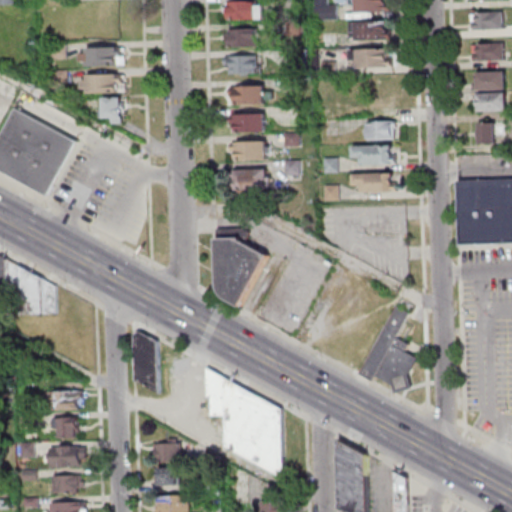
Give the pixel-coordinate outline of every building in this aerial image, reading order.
[(330,0),(331,6),(341,6),(341,21),(318,21),(318,6),(318,0),(330,0)] [(360,5),(352,5),(351,0),(392,0),(392,13),(360,14),(360,5)] [(260,3),(261,21),(231,22),(231,4),(260,3)] [(508,12),(509,31),(477,31),(477,13),(508,12)] [(290,23),(302,22),(303,36),(290,36),(290,23)] [(359,23),(393,22),(393,41),(360,42),(359,23)] [(260,30),(261,47),(232,48),(232,30),(260,30)] [(71,44),(72,59),(54,59),(53,45),(71,44)] [(508,61),(477,62),(477,45),(508,44),(508,61)] [(88,47),(125,46),(125,64),(89,65),(88,47)] [(309,50),(310,73),(292,73),(291,50),(309,50)] [(361,51),(391,50),(391,68),(361,69),(361,61),(354,61),(353,51),(361,51)] [(260,68),(265,68),(265,75),(260,75),(232,76),(232,66),(228,66),(227,57),(232,57),(260,56),(260,68)] [(339,61),(339,75),(326,75),(326,62),(339,61)] [(53,70),(71,69),(71,85),(54,86),(53,70)] [(88,74),(125,73),(126,91),(88,92),(88,74)] [(481,74),(510,74),(510,92),(481,93),(481,74)] [(286,79),(302,78),(302,93),(287,93),(286,79)] [(395,79),(396,107),(378,107),(377,80),(395,79)] [(238,88),(268,87),(269,107),(239,108),(238,98),(234,98),(234,88),(238,88)] [(510,95),(511,113),(482,114),(481,96),(510,95)] [(104,98),(105,117),(112,117),(112,123),(123,122),(122,97),(104,98)] [(50,194),(0,168),(0,139),(16,109),(77,141),(50,194)] [(238,116),(269,115),(270,134),(239,135),(238,116)] [(372,142),(371,123),(399,123),(400,141),(372,142)] [(483,125),(500,125),(501,146),(483,147),(483,125)] [(288,134),(303,134),(303,148),(288,149),(288,134)] [(271,143),(271,162),(239,162),(238,144),(271,143)] [(397,159),(398,167),(365,168),(365,159),(357,160),(356,149),(397,148),(397,159)] [(328,160),(342,159),(342,175),(328,175),(328,160)] [(288,161),(303,161),(303,175),(289,175),(288,161)] [(270,171),(271,190),(237,191),(236,172),(270,171)] [(393,186),(393,194),(365,195),(365,186),(358,187),(357,175),(392,174),(393,186)] [(462,182),(511,180),(511,245),(464,247),(464,238),(462,182)] [(328,186),(343,185),(343,201),(328,202),(328,186)] [(220,229),(244,228),(248,231),(247,244),(272,257),(244,309),(233,303),(226,297),(221,286),(220,229)] [(12,262),(13,293),(13,296),(1,297),(0,260),(4,260),(5,257),(12,261),(12,262)] [(24,268),(25,293),(13,293),(12,262),(24,268)] [(25,315),(25,293),(24,268),(24,267),(48,281),(49,315),(25,315)] [(48,281),(60,287),(61,314),(49,315),(48,281)] [(409,353),(421,360),(411,376),(415,390),(398,395),(396,388),(379,378),(376,382),(363,374),(401,307),(414,314),(400,339),(412,346),(409,353)] [(150,381),(150,389),(160,389),(160,335),(137,335),(137,381),(150,381)] [(227,447),(279,473),(282,473),(285,467),(285,450),(295,450),(295,444),(302,429),(302,416),(210,370),(210,416),(227,416),(227,447)] [(83,411),(54,412),(54,394),(88,393),(88,400),(83,400),(83,411)] [(25,429),(25,416),(38,416),(39,429),(25,429)] [(58,430),(58,420),(83,420),(83,429),(81,429),(81,439),(65,439),(64,430),(58,430)] [(342,443),(370,458),(371,511),(347,511),(344,510),(342,443)] [(39,458),(27,458),(27,444),(38,444),(39,458)] [(160,446),(160,464),(187,463),(187,445),(160,446)] [(85,468),(57,468),(57,450),(90,449),(91,460),(85,460),(85,468)] [(163,471),(163,478),(159,478),(159,487),(184,486),(184,470),(163,471)] [(27,482),(27,472),(41,472),(41,482),(27,482)] [(399,511),(398,473),(410,480),(411,495),(411,511),(399,511)] [(58,477),(84,476),(84,484),(87,483),(87,489),(82,489),(82,494),(58,495),(58,477)] [(212,483),(213,493),(225,492),(224,483),(212,483)] [(195,511),(195,498),(166,499),(166,508),(162,508),(162,511),(195,511)] [(2,501),(14,500),(15,509),(2,509),(2,501)] [(29,500),(41,500),(41,508),(29,509),(29,500)] [(48,501),(47,511),(87,511),(88,501),(48,501)] [(264,503),(264,511),(291,511),(291,502),(264,503)]
